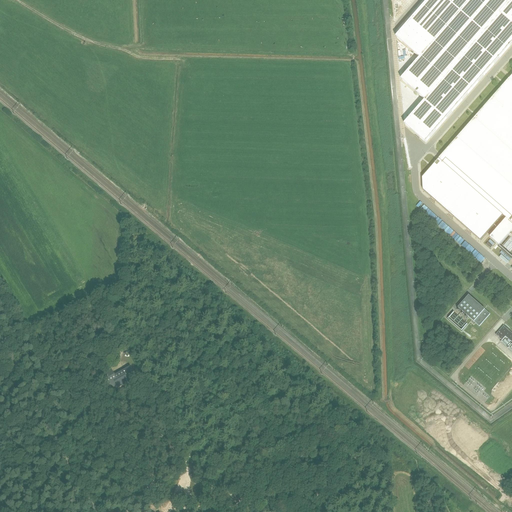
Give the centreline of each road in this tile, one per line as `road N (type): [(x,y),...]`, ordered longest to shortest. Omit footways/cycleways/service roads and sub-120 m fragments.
road 1 (unclassified): [(97,511),(0,331)]
road 2 (track): [(177,59),(141,58),(94,42),(16,0)]
road 3 (unknown): [(415,161),(403,122),(395,23),(416,0)]
